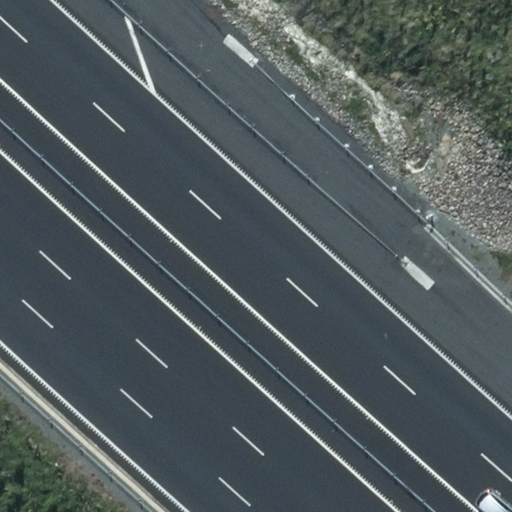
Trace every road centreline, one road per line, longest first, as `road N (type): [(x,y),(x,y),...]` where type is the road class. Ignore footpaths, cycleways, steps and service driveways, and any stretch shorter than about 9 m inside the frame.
road 1 (motorway): [(15,0),(148,129),(511,440)]
road 2 (motorway): [(372,511),(0,160)]
